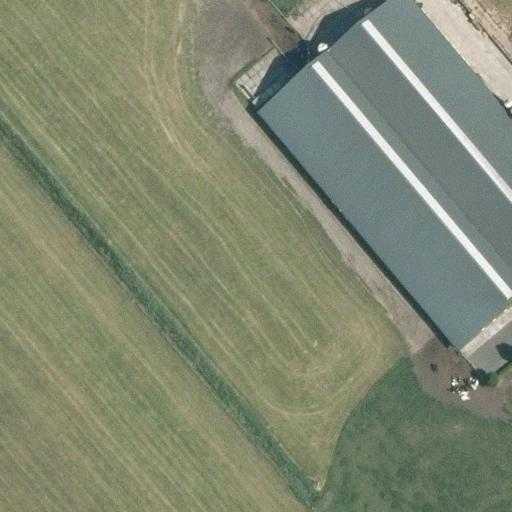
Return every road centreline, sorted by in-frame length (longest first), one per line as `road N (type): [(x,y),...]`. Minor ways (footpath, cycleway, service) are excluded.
road 1 (track): [(511,99),(424,0)]
road 2 (track): [(350,0),(314,30),(289,36),(248,0)]
